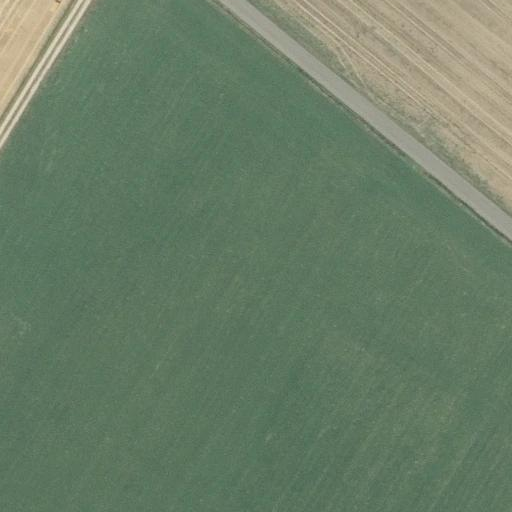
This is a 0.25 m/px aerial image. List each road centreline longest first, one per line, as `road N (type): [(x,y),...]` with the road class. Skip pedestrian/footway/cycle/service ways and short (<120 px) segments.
road 1 (residential): [(245,0),(511,225)]
road 2 (track): [(0,154),(95,0)]
